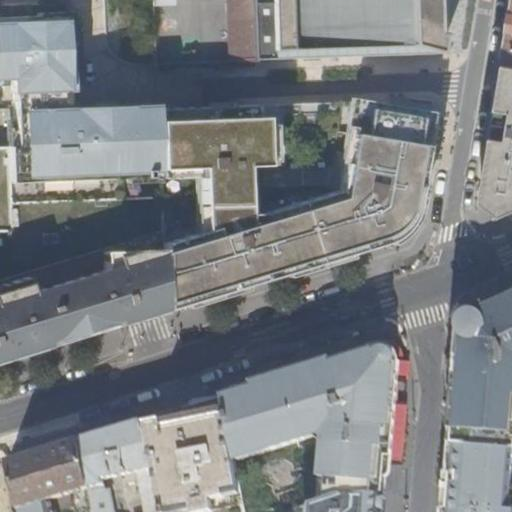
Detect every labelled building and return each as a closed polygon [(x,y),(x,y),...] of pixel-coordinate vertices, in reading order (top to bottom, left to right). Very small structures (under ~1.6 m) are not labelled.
[(229,0),(232,60),(255,59),(255,58),(252,0),(229,0)] [(252,0),(255,58),(439,53),(443,31),(438,31),(436,0),(252,0)] [(7,203),(158,196),(155,109),(128,110),(128,106),(72,108),(65,109),(64,88),(71,88),(70,71),(64,71),(62,43),(72,43),(71,11),(36,12),(36,16),(0,16),(0,78),(12,78),(13,121),(13,148),(6,148),(5,148),(7,203)] [(73,65),(72,43),(62,43),(64,71),(70,71),(73,71),(73,65)] [(511,60),(506,59),(484,197),(504,211),(511,207),(511,60)] [(355,100),(155,109),(158,196),(160,249),(162,309),(236,286),(389,239),(398,233),(408,222),(416,206),(425,150),(431,109),(355,100)] [(443,111),(431,109),(425,150),(437,152),(443,111)] [(5,121),(6,148),(13,148),(13,121),(5,121)] [(0,228),(8,229),(7,203),(5,148),(5,147),(0,147),(0,228)] [(39,243),(55,242),(55,231),(38,232),(39,243)] [(118,323),(162,309),(160,249),(100,250),(101,270),(28,292),(23,276),(11,280),(15,355),(118,323)] [(0,359),(15,355),(11,280),(0,283),(0,359)] [(511,291),(506,294),(509,300),(491,309),(488,303),(486,304),(487,307),(469,316),(468,312),(466,315),(459,323),(450,443),(511,448),(511,291)] [(509,300),(506,294),(488,303),(491,309),(509,300)] [(487,307),(486,304),(468,312),(469,316),(487,307)] [(325,366),(221,398),(234,464),(313,441),(326,453),(328,460),(320,467),(318,502),(325,499),(340,495),(385,494),(395,361),(378,350),(349,359),(325,366)] [(178,411),(142,421),(160,511),(164,511),(164,510),(189,506),(190,511),(243,511),(242,508),(234,464),(221,398),(178,411)] [(108,432),(77,441),(91,511),(113,511),(109,491),(104,491),(102,481),(125,476),(126,483),(138,481),(144,511),(160,511),(142,421),(128,426),(108,432)] [(43,451),(6,462),(17,511),(50,511),(48,503),(56,500),(57,507),(64,505),(63,499),(70,497),(73,509),(73,511),(91,511),(77,441),(43,451)] [(511,484),(511,448),(450,443),(450,449),(444,511),(511,511),(511,508),(497,507),(498,501),(510,502),(511,484)] [(383,511),(385,494),(340,495),(325,499),(318,502),(318,503),(310,505),(309,511),(383,511)] [(48,503),(50,511),(60,511),(73,509),(70,497),(63,499),(64,505),(57,507),(56,500),(48,503)]
